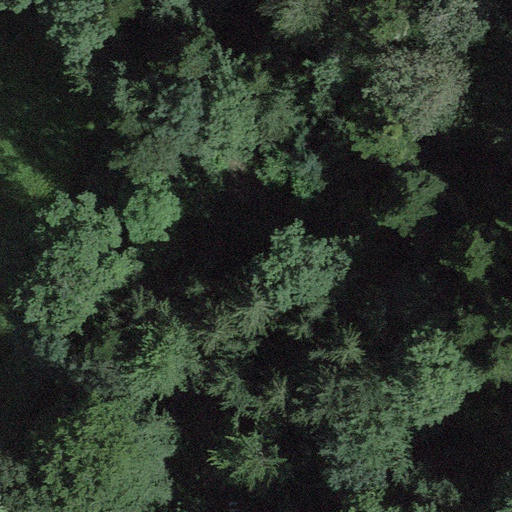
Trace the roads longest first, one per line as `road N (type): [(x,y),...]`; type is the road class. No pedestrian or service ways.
road 1 (track): [(233,0),(247,126),(307,214),(511,383)]
road 2 (track): [(171,0),(24,386),(0,414)]
